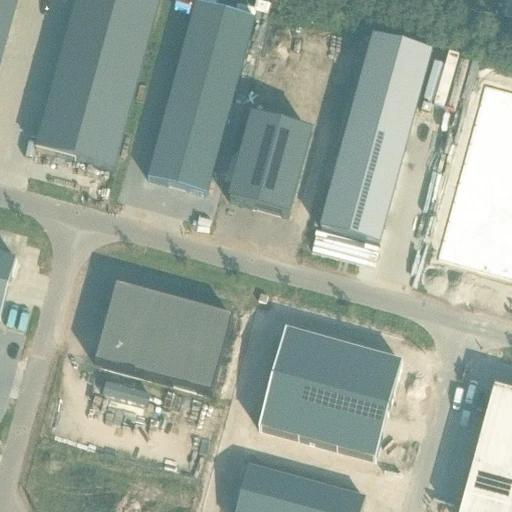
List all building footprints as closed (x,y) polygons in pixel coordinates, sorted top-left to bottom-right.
[(0,0),(0,90),(24,0),(0,0)] [(161,0),(77,0),(37,151),(114,172),(161,0)] [(196,8),(149,183),(207,198),(255,24),(196,8)] [(374,44),(322,232),(379,248),(431,60),(374,44)] [(511,95),(485,88),(437,261),(511,281),(511,95)] [(228,206),(290,222),(312,138),(251,121),(228,206)] [(0,321),(1,321),(17,263),(0,257),(0,321)] [(233,322),(116,290),(95,368),(211,400),(233,322)] [(402,368),(286,337),(259,434),(376,466),(402,368)] [(511,511),(511,397),(494,392),(461,511),(511,511)] [(249,471),(237,511),(362,511),(365,503),(249,471)]
